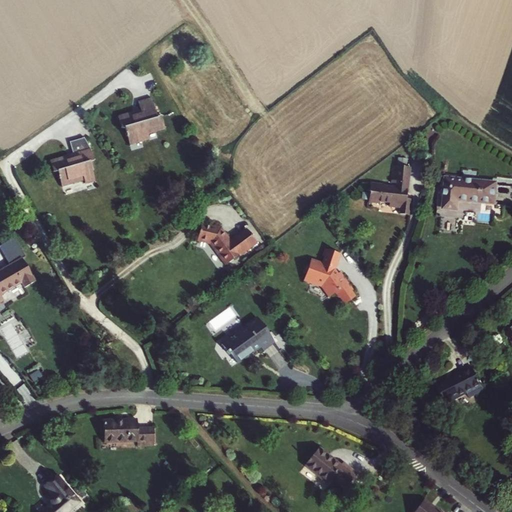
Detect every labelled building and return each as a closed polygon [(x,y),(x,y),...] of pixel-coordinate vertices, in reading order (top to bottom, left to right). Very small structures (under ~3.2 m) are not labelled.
[(159,127),(154,114),(152,115),(144,95),(131,101),(135,110),(113,119),(117,130),(120,129),(126,144),(156,131),(155,128),(159,127)] [(90,168),(92,168),(87,156),(82,158),(78,147),(67,152),(71,163),(51,171),(56,183),(60,181),(65,194),(86,186),(88,191),(97,187),(90,168)] [(401,214),(411,216),(414,201),(409,200),(414,169),(398,167),(394,188),(389,187),(388,185),(373,183),(370,202),(381,204),(381,202),(391,204),(391,207),(402,209),(401,214)] [(446,179),(444,211),(457,211),(458,202),(494,204),(495,183),(446,179)] [(222,224),(209,221),(205,238),(217,240),(233,261),(237,259),(238,261),(243,257),(242,255),(247,251),(248,253),(265,239),(254,225),(239,237),(230,224),(222,223),(222,224)] [(340,298),(341,297),(345,304),(355,297),(351,291),(353,290),(341,272),(337,274),(334,269),(335,266),(336,266),(341,254),(325,249),(322,255),(324,256),(322,262),(312,258),(309,265),(306,264),(303,273),(306,273),(304,281),(312,283),(313,282),(322,285),(330,296),(335,293),(339,298),(340,298)] [(0,297),(21,285),(23,290),(34,284),(21,262),(0,273),(0,297)] [(322,285),(313,282),(312,283),(321,287),(328,297),(330,296),(322,285)] [(257,318),(237,333),(253,353),(260,348),(262,351),(274,342),(257,318)] [(253,353),(237,333),(222,344),(237,365),(253,353)] [(437,387),(445,404),(466,393),(468,398),(483,390),(472,367),(455,375),(456,377),(437,387)] [(137,441),(137,445),(153,444),(153,427),(136,427),(136,420),(103,421),(104,442),(137,441)] [(326,483),(332,476),(346,487),(357,474),(343,462),(340,465),(319,448),(304,465),(326,483)] [(65,511),(77,502),(57,477),(45,486),(51,494),(49,496),(47,499),(47,502),(49,505),(41,511),(65,511)] [(441,511),(440,511),(438,511),(436,511),(428,505),(429,503),(424,499),(413,511),(441,511)]
